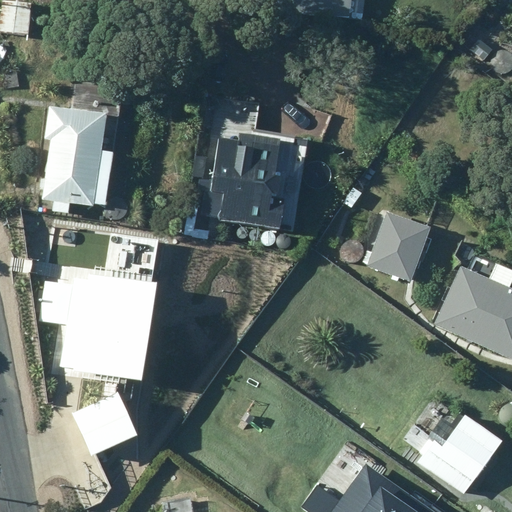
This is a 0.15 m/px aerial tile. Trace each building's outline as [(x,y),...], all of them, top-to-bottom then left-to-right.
[(0,32),(29,35),(31,1),(10,0),(1,0),(0,15),(0,32)] [(277,0),(276,14),(332,22),(333,16),(346,18),(348,0),(277,0)] [(495,50),(482,40),(472,51),(485,62),(495,50)] [(102,152),(107,115),(47,108),(43,140),(50,140),(42,201),(54,202),(52,212),(68,214),(69,204),(94,207),(94,204),(107,205),(113,154),(102,152)] [(221,222),(281,230),(283,216),(270,214),(272,195),(278,196),(281,180),(275,179),(281,141),(240,135),(239,141),(220,139),(212,192),(225,194),(221,222)] [(412,283),(431,228),(387,213),(368,268),(412,283)] [(435,325),(511,360),(511,290),(462,267),(435,325)] [(57,367),(142,378),(154,285),(69,274),(68,284),(44,281),(39,321),(62,324),(57,367)] [(120,394),(74,415),(93,457),(139,435),(120,394)] [(503,443),(466,416),(443,448),(434,441),(419,462),(465,495),(503,443)] [(305,511),(428,511),(367,468),(345,500),(320,482),(301,509),(305,511)]
